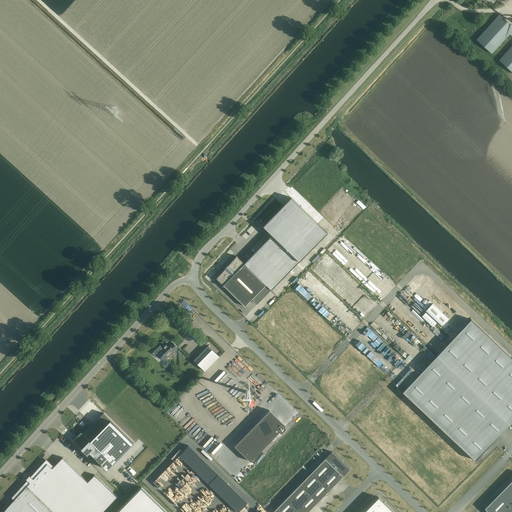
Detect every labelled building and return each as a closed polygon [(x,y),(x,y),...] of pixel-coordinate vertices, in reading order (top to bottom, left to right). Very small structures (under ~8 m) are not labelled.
[(511,26),(499,15),(477,39),(492,53),(497,47),(510,34),(511,35),(511,26)] [(511,45),(499,60),(511,71),(511,45)] [(218,277),(216,278),(217,279),(219,281),(222,284),(223,286),(222,286),(223,285),(245,306),(252,299),(266,285),(271,290),(327,233),(300,206),(292,215),(284,206),(263,226),(272,235),(255,253),(245,263),(243,262),(240,260),(241,260),(238,257),(237,256),(235,258),(233,260),(232,262),(231,262),(229,264),(228,266),(227,265),(224,268),(225,269),(224,270),(221,273),(220,274),(218,277)] [(432,303),(425,311),(441,326),(449,318),(432,303)] [(425,312),(421,317),(433,327),(436,323),(425,312)] [(511,357),(471,319),(402,392),(475,460),(511,421),(511,357)] [(177,347),(172,343),(169,345),(167,343),(162,347),(163,348),(157,353),(163,360),(166,357),(167,358),(170,354),(171,352),(172,353),(177,347)] [(219,356),(208,346),(194,360),(205,371),(219,356)] [(286,426),(269,411),(234,446),(251,462),(286,426)] [(73,440),(76,444),(88,455),(88,454),(90,452),(101,463),(107,469),(108,469),(107,468),(132,442),(133,443),(133,442),(103,413),(83,434),(81,432),(81,433),(74,440),(73,440)] [(350,469),(332,452),(273,511),(307,511),(342,477),(342,478),(350,469)] [(12,497),(14,500),(4,511),(3,511),(4,511),(102,511),(118,497),(95,475),(88,482),(63,457),(52,468),(45,461),(32,475),(30,473),(27,477),(29,479),(26,481),(12,497)] [(175,463),(176,462),(172,458),(159,471),(166,477),(177,465),(175,463)] [(177,477),(176,481),(179,484),(186,489),(187,490),(190,492),(190,491),(194,487),(189,486),(183,481),(191,483),(193,485),(196,485),(200,480),(199,480),(186,469),(185,468),(182,472),(180,471),(179,475),(185,480),(180,479),(177,477)] [(511,511),(511,480),(485,508),(488,511),(511,511)] [(166,486),(169,492),(175,489),(179,498),(186,495),(185,491),(184,492),(181,485),(177,486),(176,483),(172,485),(173,487),(169,488),(168,485),(166,486)] [(166,511),(141,487),(116,511),(166,511)] [(192,506),(191,510),(194,511),(195,511),(203,511),(199,508),(204,508),(201,505),(196,505),(195,506),(198,509),(199,511),(198,511),(192,506),(195,505),(194,505),(195,501),(194,500),(200,498),(194,493),(194,495),(196,497),(194,498),(192,493),(192,497),(193,499),(194,501),(193,501),(188,496),(189,499),(186,501),(192,506)] [(393,511),(385,503),(383,502),(378,497),(363,511),(393,511)] [(270,498),(262,506),(266,510),(274,501),(270,498)] [(225,511),(229,509),(226,508),(225,506),(222,506),(219,503),(220,509),(219,511),(225,511)]
